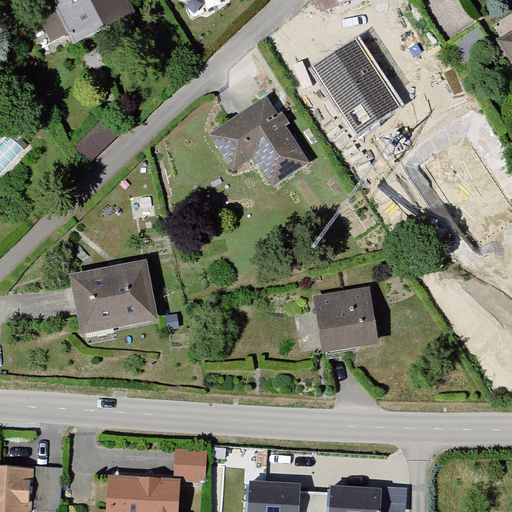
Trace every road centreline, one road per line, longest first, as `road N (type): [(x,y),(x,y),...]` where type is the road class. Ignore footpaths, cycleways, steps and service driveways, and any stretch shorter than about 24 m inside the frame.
road 1 (tertiary): [(511,430),(0,405)]
road 2 (residential): [(287,0),(0,270)]
